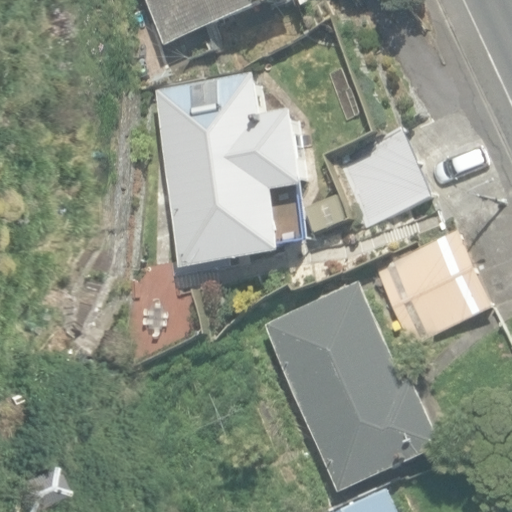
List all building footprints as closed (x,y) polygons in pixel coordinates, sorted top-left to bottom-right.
[(159,0),(178,46),(290,0),(159,0)] [(163,89),(191,269),(296,253),(288,191),(319,185),(308,112),(276,114),(269,75),(163,89)] [(345,158),(372,225),(440,198),(413,130),(345,158)] [(382,268),(417,346),(501,309),(467,231),(382,268)] [(269,322),(346,493),(452,445),(422,378),(414,382),(367,278),(269,322)] [(11,484),(24,511),(26,511),(65,493),(51,464),(11,484)] [(350,511),(408,511),(397,489),(350,511)]
